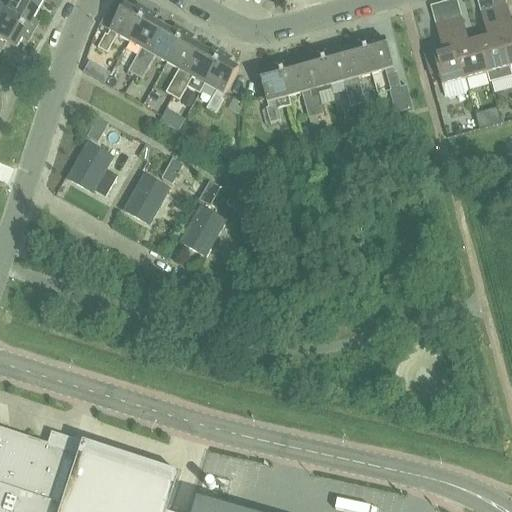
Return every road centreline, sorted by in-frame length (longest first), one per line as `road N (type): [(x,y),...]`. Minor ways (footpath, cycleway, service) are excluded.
road 1 (tertiary): [(504,511),(423,478),(217,430),(0,363)]
road 2 (residential): [(0,267),(89,0)]
road 3 (residential): [(388,0),(286,29),(244,26),(190,0)]
road 4 (unknown): [(29,175),(186,282)]
